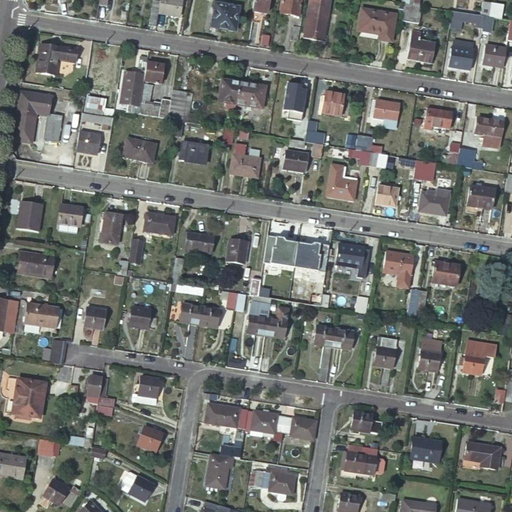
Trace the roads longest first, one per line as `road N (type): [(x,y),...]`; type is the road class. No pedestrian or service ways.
road 1 (residential): [(511,246),(0,168)]
road 2 (unclassified): [(511,99),(5,16)]
road 3 (residential): [(330,392),(511,422)]
road 4 (residential): [(173,511),(195,371)]
road 5 (residential): [(195,371),(330,392)]
road 6 (residential): [(72,351),(195,371)]
road 7 (residential): [(311,511),(330,392)]
